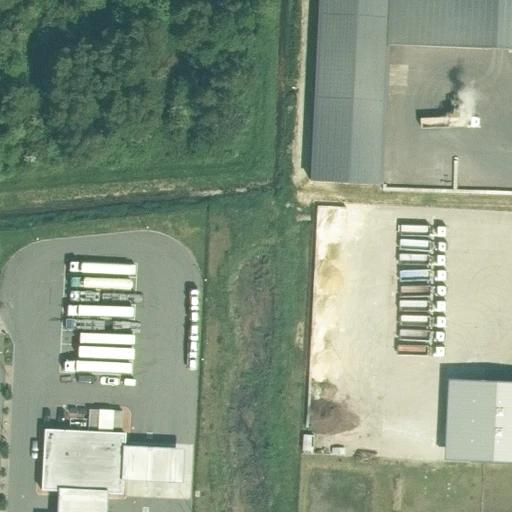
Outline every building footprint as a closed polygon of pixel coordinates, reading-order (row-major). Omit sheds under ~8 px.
[(511,0),(395,0),(394,44),(511,48),(511,0)] [(511,381),(458,378),(454,455),(511,458),(511,381)] [(124,438),(44,435),(43,494),(58,494),(107,496),(122,496),(123,486),(124,451),(124,438)] [(184,453),(124,451),(123,486),(183,488),(184,453)] [(106,511),(107,496),(58,494),(56,511),(106,511)]
